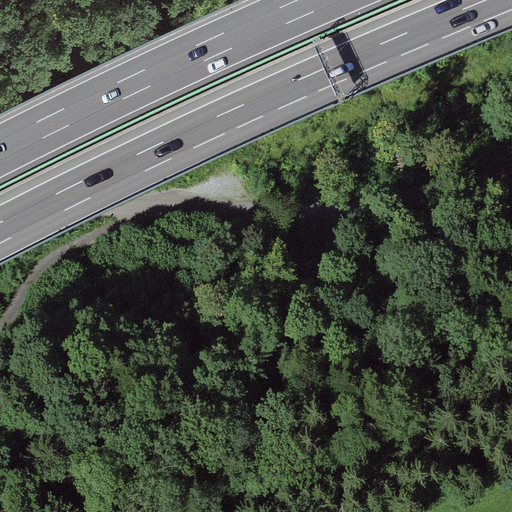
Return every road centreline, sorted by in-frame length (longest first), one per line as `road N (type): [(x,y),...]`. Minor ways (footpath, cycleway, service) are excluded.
road 1 (motorway): [(0,233),(332,75),(511,0)]
road 2 (unclassified): [(511,173),(492,171),(358,205),(0,203)]
road 3 (motorway): [(323,0),(0,152)]
